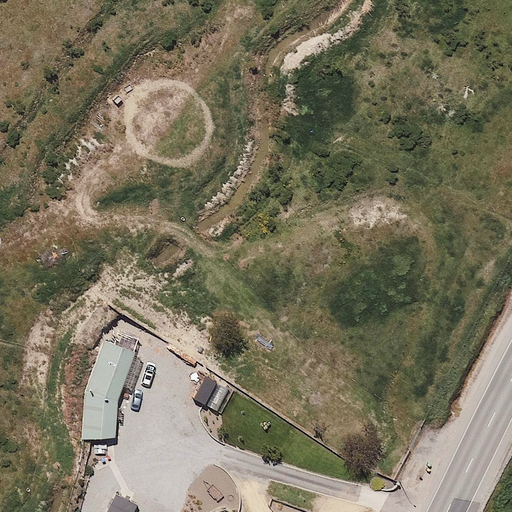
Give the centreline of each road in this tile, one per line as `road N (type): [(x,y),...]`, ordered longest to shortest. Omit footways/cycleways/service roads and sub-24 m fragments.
road 1 (track): [(0,254),(43,231),(129,216),(160,222),(199,245),(248,250),(383,208),(419,217),(436,251),(402,418),(400,506)]
road 2 (primary): [(446,511),(511,377)]
